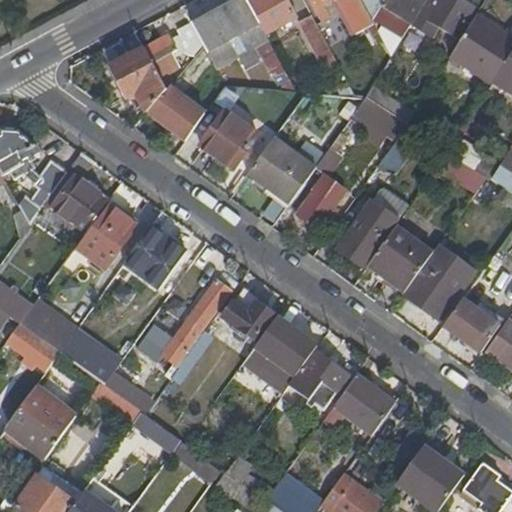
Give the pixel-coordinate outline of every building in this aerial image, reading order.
[(232,0),(197,20),(208,41),(219,60),(241,48),(249,61),(262,54),(256,43),(259,41),(274,34),(270,27),(256,0),(232,0)] [(293,0),(256,0),(270,27),(300,12),(293,0)] [(342,0),(359,32),(369,28),(381,22),(377,16),(368,0),(316,0),(318,2),(321,0),(342,0)] [(368,0),(377,16),(387,0),(368,0)] [(389,38),(397,52),(418,18),(430,0),(387,0),(377,16),(381,22),(389,38)] [(474,0),(430,0),(418,18),(436,31),(442,22),(461,34),(480,3),(474,0)] [(326,64),(342,56),(317,8),(301,17),(326,64)] [(511,58),(511,33),(482,15),(456,56),(497,82),(501,76),(511,58)] [(208,41),(197,20),(182,28),(184,33),(174,38),(171,32),(146,45),(160,72),(185,59),(180,49),(192,43),(194,48),(200,51),(208,41)] [(381,22),(369,28),(377,44),(389,38),(381,22)] [(103,45),(110,60),(133,48),(126,33),(103,45)] [(274,34),(259,41),(274,73),(278,71),(285,86),(301,87),(274,34)] [(133,48),(110,60),(128,94),(137,89),(148,111),(151,108),(167,90),(168,88),(160,72),(146,45),(145,42),(133,48)] [(511,58),(501,76),(511,82),(511,58)] [(414,121),(422,109),(379,81),(372,93),(384,101),(402,113),(414,121)] [(167,90),(151,108),(191,138),(205,118),(167,90)] [(299,100),(287,91),(277,105),(288,114),(299,100)] [(373,118),(384,101),(372,93),(360,110),(373,118)] [(373,118),(389,130),(402,113),(384,101),(373,118)] [(205,143),(238,166),(263,132),(230,108),(205,143)] [(414,121),(402,113),(389,130),(402,138),(414,121)] [(464,134),(468,128),(447,113),(433,134),(454,150),(456,148),(464,134)] [(399,169),(425,129),(414,121),(402,138),(386,160),(399,169)] [(0,183),(9,179),(4,170),(42,150),(37,142),(17,129),(3,128),(5,131),(0,133),(0,183)] [(330,175),(333,177),(359,141),(345,131),(322,164),(320,167),(330,175)] [(279,133),(253,171),(295,202),(320,167),(322,164),(279,133)] [(498,175),(506,162),(464,134),(456,148),(498,175)] [(70,169),(75,174),(51,206),(87,231),(112,198),(80,174),(97,159),(84,149),(70,169)] [(454,150),(442,167),(480,193),(493,176),(454,150)] [(511,152),(506,162),(496,179),(511,189),(511,152)] [(14,209),(32,221),(70,169),(53,156),(14,209)] [(302,214),(321,229),(350,190),(333,177),(330,175),(302,214)] [(341,249),(369,269),(373,263),(402,223),(374,203),(341,249)] [(126,213),(113,204),(92,234),(105,243),(107,240),(121,250),(131,236),(117,226),(126,213)] [(373,263),(410,289),(439,249),(403,221),(402,223),(373,263)] [(186,246),(154,222),(137,246),(126,261),(158,284),(176,260),(186,246)] [(480,266),(445,241),(439,249),(410,289),(408,293),(442,318),(480,266)] [(233,288),(216,277),(162,354),(179,366),(206,332),(203,330),(233,288)] [(261,345),(281,316),(244,289),(223,317),(261,345)] [(0,291),(0,304),(1,306),(22,321),(29,311),(0,291)] [(446,324),(486,353),(490,348),(509,321),(490,307),(487,311),(466,296),(446,324)] [(29,311),(22,321),(45,337),(52,328),(29,311)] [(297,370),(301,373),(318,348),(323,342),(283,314),(281,316),(261,345),(267,349),(259,360),(255,357),(249,365),(252,368),(247,375),(278,397),(297,370)] [(511,317),(509,321),(490,348),(511,363),(511,317)] [(22,321),(8,341),(25,355),(22,359),(33,368),(38,362),(48,370),(53,363),(62,350),(45,337),(22,321)] [(75,332),(62,350),(102,379),(107,383),(114,373),(120,364),(75,332)] [(292,385),(313,400),(311,404),(316,408),(320,403),(326,407),(351,373),(318,348),(301,373),(292,385)] [(62,350),(53,363),(93,392),(102,379),(62,350)] [(114,373),(107,383),(142,408),(148,413),(157,401),(114,373)] [(375,436),(399,401),(360,374),(326,421),(338,429),(346,417),(375,436)] [(93,392),(92,394),(134,423),(135,421),(142,408),(107,383),(102,379),(93,392)] [(74,419),(33,391),(4,431),(45,460),(74,419)] [(142,408),(135,421),(176,451),(184,439),(148,413),(142,408)] [(184,439),(176,451),(194,465),(192,468),(199,474),(210,458),(189,443),(184,439)] [(435,511),(440,511),(466,475),(425,446),(397,485),(435,511)] [(231,472),(244,481),(254,467),(255,464),(242,454),(230,471),(231,472)] [(465,497),(485,511),(506,511),(511,504),(511,490),(503,482),(506,477),(488,465),(465,497)] [(69,511),(83,494),(45,466),(16,505),(26,511),(69,511)] [(254,467),(244,481),(248,484),(266,497),(270,501),(281,486),(254,467)] [(244,481),(231,472),(221,486),(238,498),(240,496),(248,484),(244,481)] [(281,486),(270,501),(286,511),(322,511),(326,506),(329,502),(289,475),(281,486)] [(368,493),(369,491),(347,475),(329,502),(326,506),(335,511),(377,511),(382,506),(368,493)] [(83,494),(69,511),(131,511),(136,506),(95,477),(83,494)] [(248,484),(240,496),(257,509),(266,497),(248,484)] [(286,511),(270,501),(266,497),(257,509),(254,511),(286,511)]
